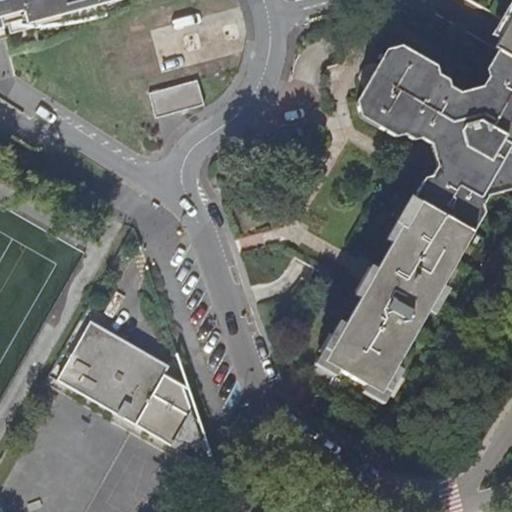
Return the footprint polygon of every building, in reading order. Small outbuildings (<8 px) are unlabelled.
[(0,0),(0,27),(1,31),(114,0),(0,0)] [(493,50),(495,51),(511,60),(511,0),(509,0),(507,4),(506,8),(508,12),(509,15),(511,17),(494,47),(493,50)] [(511,60),(495,51),(485,70),(487,82),(481,92),(459,97),(450,91),(446,83),(438,78),(435,70),(401,50),(385,56),(379,67),(364,92),(358,104),(362,122),(394,139),(402,138),(411,143),(419,140),(431,147),(437,170),(432,178),(422,181),(411,201),(420,206),(471,235),(482,213),(479,204),(483,197),(506,192),(511,195),(511,60)] [(358,88),(364,92),(379,67),(374,64),(363,67),(356,80),(358,88)] [(188,105),(203,101),(197,81),(180,86),(186,111),(189,110),(188,105)] [(171,110),(172,115),(186,111),(180,86),(150,93),(155,114),(171,110)] [(188,105),(189,110),(204,105),(203,101),(188,105)] [(156,120),(172,115),(171,110),(155,114),(156,120)] [(471,235),(420,206),(405,231),(401,229),(324,362),(381,395),(471,235)]
